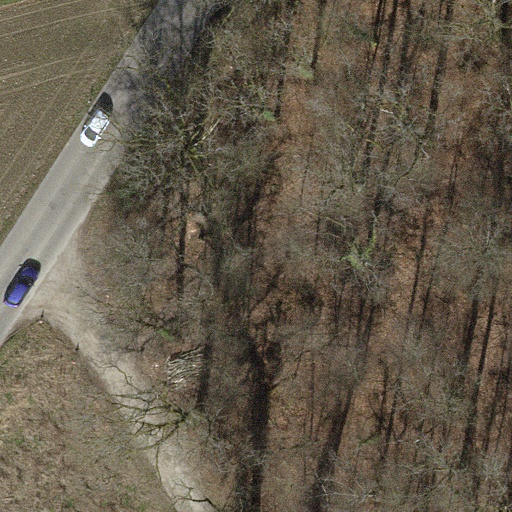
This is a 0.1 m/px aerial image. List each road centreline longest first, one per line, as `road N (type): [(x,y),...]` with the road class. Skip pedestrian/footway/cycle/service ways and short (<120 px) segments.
road 1 (tertiary): [(0,291),(177,67),(216,0)]
road 2 (track): [(169,511),(83,344),(0,298)]
